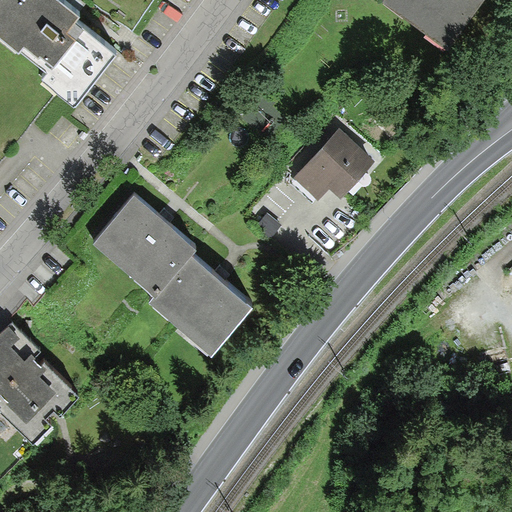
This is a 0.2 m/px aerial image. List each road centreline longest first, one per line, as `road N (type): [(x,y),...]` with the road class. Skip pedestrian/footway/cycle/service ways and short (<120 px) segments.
road 1 (primary): [(180,511),(271,383),(419,213),(511,134)]
road 2 (residential): [(213,0),(93,155),(0,253)]
